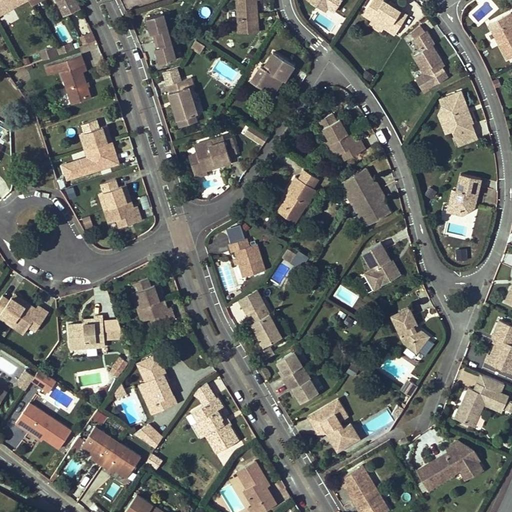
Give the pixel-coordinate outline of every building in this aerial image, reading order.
[(0,0),(0,14),(26,0),(0,0)] [(30,0),(32,4),(38,0),(57,0),(64,14),(81,7),(77,0),(30,0)] [(236,0),(239,33),(259,31),(257,13),(254,13),(253,0),(236,0)] [(325,11),(328,6),(331,0),(313,0),(312,2),(325,11)] [(331,0),(328,6),(335,11),(341,0),(331,0)] [(372,0),(364,14),(372,19),(385,27),(395,34),(408,14),(395,6),(389,3),(384,0),(372,0)] [(511,14),(511,12),(489,23),(507,59),(511,56),(511,21),(511,14)] [(154,32),(155,40),(170,36),(164,13),(147,17),(151,33),(154,32)] [(385,27),(372,19),(370,23),(382,31),(385,27)] [(60,42),(70,39),(65,21),(55,24),(60,42)] [(420,25),(411,32),(415,37),(425,31),(420,25)] [(425,31),(415,37),(414,38),(421,51),(414,55),(425,73),(433,86),(447,76),(441,67),(438,62),(441,60),(432,44),(434,43),(426,30),(425,31)] [(83,44),(92,40),(89,33),(80,36),(83,44)] [(170,36),(155,40),(157,47),(156,47),(160,63),(176,58),(170,36)] [(205,45),(196,39),(191,47),(200,53),(205,45)] [(60,53),(74,48),(72,42),(57,47),(60,53)] [(40,50),(43,59),(57,54),(54,46),(40,50)] [(251,80),(270,92),(279,77),(283,79),(284,80),(295,65),(274,51),(264,66),(261,64),(251,80)] [(45,66),(48,74),(60,70),(66,87),(71,103),(91,96),(83,71),(87,70),(81,53),(45,66)] [(366,70),(363,75),(370,80),(373,75),(366,70)] [(433,86),(425,73),(416,78),(424,91),(433,86)] [(279,77),(270,92),(273,94),(283,79),(279,77)] [(176,104),(174,105),(181,126),(197,121),(195,114),(198,113),(187,78),(168,84),(170,92),(169,92),(173,102),(175,101),(176,104)] [(450,122),(453,130),(456,138),(474,131),(471,122),(473,122),(469,113),(466,114),(465,110),(468,109),(461,90),(440,98),(442,104),(444,109),(442,114),(446,123),(450,122)] [(444,109),(442,104),(438,114),(446,132),(453,130),(450,122),(446,123),(442,114),(444,109)] [(334,156),(341,152),(354,145),(353,141),(356,139),(352,131),(347,122),(343,124),(340,118),(336,119),(332,112),(319,119),(323,127),(331,141),(326,143),(327,144),(334,156)] [(82,123),(85,131),(90,147),(85,148),(86,149),(90,162),(98,159),(112,155),(111,151),(115,149),(112,140),(109,130),(105,132),(103,125),(99,126),(97,119),(82,123)] [(401,123),(398,128),(404,132),(408,127),(401,123)] [(246,132),(263,144),(268,136),(250,125),(246,132)] [(323,127),(319,129),(326,143),(331,141),(323,127)] [(85,131),(80,133),(85,148),(90,147),(85,131)] [(474,131),(456,138),(459,145),(477,138),(474,131)] [(223,135),(208,140),(209,144),(225,140),(223,135)] [(225,140),(209,144),(216,167),(225,164),(224,160),(230,158),(229,154),(237,152),(233,137),(225,140)] [(341,152),(345,159),(366,148),(360,137),(356,139),(353,141),(354,145),(341,152)] [(194,144),(197,152),(201,167),(205,166),(206,170),(207,169),(216,167),(209,144),(208,140),(194,144)] [(98,159),(100,167),(123,160),(119,148),(115,149),(111,151),(112,155),(98,159)] [(197,152),(189,155),(196,177),(208,173),(207,169),(206,170),(205,166),(201,167),(197,152)] [(347,193),(353,204),(381,188),(377,181),(375,183),(366,167),(344,179),(350,191),(347,193)] [(288,208),(284,215),(295,222),(308,203),(305,201),(314,187),(319,178),(304,168),(299,177),(296,175),(287,190),(290,191),(281,204),(288,208)] [(459,209),(463,214),(474,206),(471,201),(472,194),(477,195),(481,178),(461,173),(457,190),(453,189),(449,206),(459,209)] [(109,221),(117,218),(131,214),(130,210),(134,209),(134,208),(131,199),(128,190),(124,191),(122,185),(118,186),(116,178),(101,183),(104,191),(109,206),(105,208),(105,209),(109,221)] [(344,179),(340,181),(347,193),(350,191),(344,179)] [(305,201),(308,203),(316,189),(314,187),(305,201)] [(426,193),(432,197),(436,191),(430,187),(426,193)] [(384,195),(381,188),(353,204),(359,215),(363,212),(369,223),(391,211),(382,196),(384,195)] [(104,191),(99,192),(105,208),(109,206),(104,191)] [(288,208),(281,204),(278,211),(284,215),(288,208)] [(117,218),(120,226),(142,219),(138,207),(134,208),(134,209),(130,210),(131,214),(117,218)] [(363,212),(359,215),(365,226),(369,223),(363,212)] [(84,226),(93,223),(90,214),(81,217),(84,226)] [(235,250),(237,257),(239,262),(243,276),(265,269),(257,243),(249,245),(247,237),(229,243),(232,251),(235,250)] [(381,285),(397,275),(389,260),(390,259),(381,241),(362,252),(381,285)] [(297,247),(295,252),(287,247),(268,281),(283,289),(304,251),(297,247)] [(456,259),(467,258),(466,247),(455,247),(456,259)] [(390,259),(389,260),(397,275),(401,274),(392,258),(390,259)] [(222,272),(223,287),(231,286),(230,271),(222,272)] [(167,307),(164,298),(161,289),(157,290),(155,284),(151,285),(148,277),(134,282),(137,290),(142,305),(137,307),(138,308),(142,320),(150,318),(165,313),(163,309),(167,307)] [(137,290),(132,292),(137,307),(142,305),(137,290)] [(10,299),(3,295),(0,299),(0,311),(1,312),(15,321),(12,325),(28,302),(20,296),(18,300),(12,296),(10,299)] [(260,334),(259,335),(264,345),(282,335),(275,323),(261,297),(244,307),(257,332),(258,331),(260,334)] [(28,302),(12,325),(24,334),(29,326),(38,314),(34,311),(37,308),(36,307),(28,302)] [(38,314),(29,326),(36,330),(49,311),(38,304),(36,307),(37,308),(34,311),(38,314)] [(165,313),(150,318),(153,325),(175,317),(171,305),(167,307),(163,309),(165,313)] [(391,315),(404,342),(417,352),(429,336),(419,327),(416,329),(414,325),(417,324),(409,307),(391,315)] [(0,313),(0,316),(12,325),(15,321),(1,312),(0,313)] [(70,348),(98,346),(97,340),(105,340),(103,314),(95,315),(95,318),(95,322),(84,323),(84,327),(80,327),(80,323),(68,324),(70,348)] [(498,338),(496,343),(491,354),(488,353),(485,361),(511,372),(511,324),(500,319),(492,336),(495,337),(498,338)] [(277,360),(282,369),(285,374),(282,375),(287,382),(306,371),(294,350),(277,360)] [(138,362),(146,380),(156,400),(149,403),(153,412),(177,401),(166,379),(163,372),(165,371),(157,353),(138,362)] [(121,370),(121,371),(127,362),(120,357),(114,365),(114,366),(121,370)] [(363,366),(353,359),(351,363),(351,364),(358,368),(361,370),(363,366)] [(358,368),(351,364),(347,371),(353,375),(358,368)] [(121,370),(114,366),(111,370),(118,375),(121,370)] [(40,369),(32,380),(43,387),(50,377),(40,369)] [(293,388),(297,393),(301,401),(318,391),(306,371),(287,382),(291,389),(293,388)] [(504,383),(481,373),(477,382),(500,392),(504,383)] [(50,377),(43,387),(49,391),(56,381),(50,377)] [(408,378),(401,390),(405,392),(412,381),(408,378)] [(146,380),(139,383),(149,403),(156,400),(146,380)] [(117,397),(127,393),(125,389),(122,381),(114,393),(117,397)] [(206,433),(206,434),(217,452),(238,440),(230,425),(229,424),(227,425),(225,422),(224,423),(221,419),(223,418),(218,409),(223,406),(217,396),(216,397),(206,381),(199,386),(194,393),(200,398),(204,404),(193,411),(198,420),(198,421),(200,419),(208,432),(206,433)] [(412,381),(405,392),(411,396),(418,385),(412,381)] [(463,406),(457,419),(474,426),(483,404),(485,402),(495,406),(496,405),(503,408),(509,396),(500,392),(477,382),(474,389),(469,387),(461,405),(463,406)] [(338,450),(352,441),(349,435),(356,431),(351,422),(343,426),(340,420),(348,416),(338,398),(308,416),(315,427),(323,422),(328,430),(330,434),(329,435),(338,450)] [(16,422),(29,431),(31,429),(43,437),(60,448),(72,430),(30,402),(16,422)] [(483,404),(502,412),(503,408),(496,405),(495,406),(485,402),(483,404)] [(103,421),(107,413),(97,408),(93,417),(103,421)] [(223,418),(221,419),(224,423),(225,422),(227,425),(229,424),(230,425),(231,423),(226,415),(223,418)] [(194,423),(202,436),(206,434),(206,433),(208,432),(200,419),(198,421),(198,420),(194,423)] [(315,427),(320,435),(328,430),(323,422),(315,427)] [(156,447),(163,437),(148,424),(134,433),(156,447)] [(95,459),(102,464),(118,441),(95,425),(85,440),(81,446),(93,454),(97,456),(95,459)] [(31,429),(29,431),(41,439),(43,437),(31,429)] [(356,431),(349,435),(352,441),(359,437),(356,431)] [(79,436),(71,448),(77,452),(81,446),(85,440),(79,436)] [(118,441),(102,464),(109,469),(111,466),(115,469),(127,477),(141,456),(118,441)] [(428,489),(453,474),(452,469),(460,468),(462,473),(476,471),(474,457),(478,455),(476,451),(474,449),(472,447),(470,446),(468,445),(465,444),(462,443),(459,443),(457,443),(455,443),(453,443),(450,444),(454,450),(450,452),(449,451),(417,470),(423,480),(428,489)] [(152,453),(147,461),(155,466),(160,459),(152,453)] [(462,473),(465,479),(483,469),(478,458),(479,457),(478,455),(474,457),(476,471),(462,473)] [(244,489),(253,504),(257,511),(261,511),(277,503),(267,486),(262,479),(266,477),(255,460),(237,470),(247,487),(244,489)] [(72,476),(78,465),(71,461),(65,472),(72,476)] [(352,492),(349,493),(353,500),(376,487),(363,464),(340,477),(345,486),(347,484),(352,492)] [(423,492),(428,489),(423,480),(418,483),(423,492)] [(353,500),(357,507),(360,505),(363,511),(384,511),(390,509),(376,487),(353,500)] [(18,511),(21,509),(17,507),(20,502),(0,490),(0,511),(18,511)] [(124,511),(165,511),(137,493),(124,511)]
